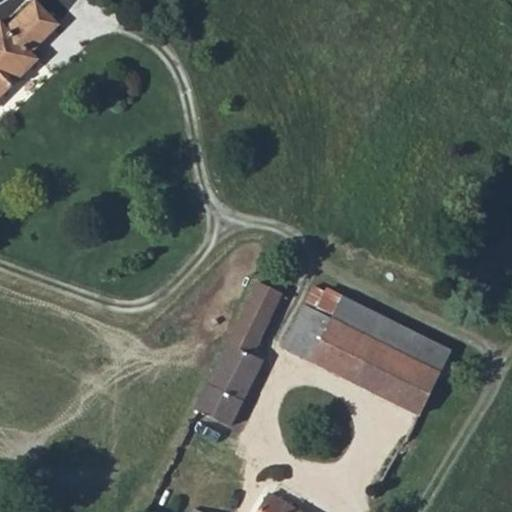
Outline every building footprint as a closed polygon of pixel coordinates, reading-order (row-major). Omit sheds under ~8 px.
[(0,90),(33,57),(25,50),(51,22),(28,0),(24,0),(0,25),(0,24),(0,90)] [(294,301),(360,333),(441,371),(452,349),(315,283),(311,291),(301,286),(294,301)] [(196,411),(230,427),(262,361),(253,357),(281,295),(256,284),(196,411)] [(294,301),(275,342),(420,412),(441,371),(360,333),(294,301)] [(258,511),(302,511),(269,493),(258,511)]
